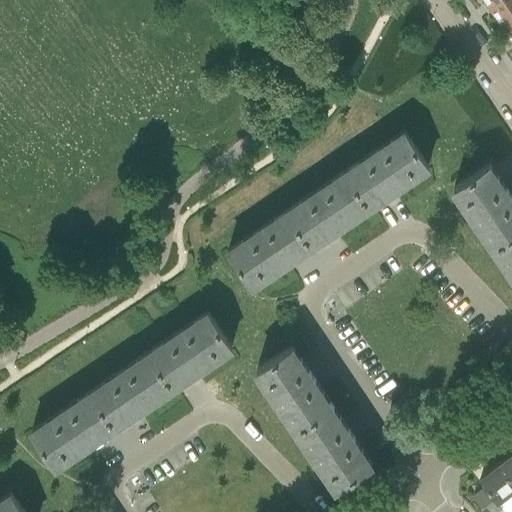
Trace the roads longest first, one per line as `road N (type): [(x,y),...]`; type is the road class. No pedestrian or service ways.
road 1 (residential): [(416,479),(311,321),(311,297),(396,235),(419,237),(511,332)]
road 2 (residential): [(125,511),(116,484),(203,424),(225,421),(324,511)]
road 3 (residential): [(511,112),(435,0)]
